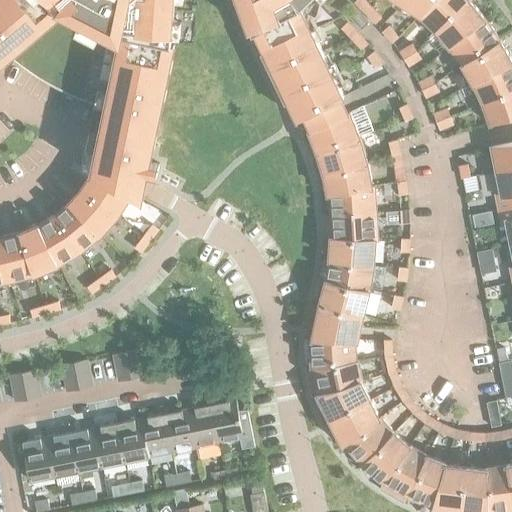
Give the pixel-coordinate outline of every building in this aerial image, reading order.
[(3,0),(0,3),(0,58),(62,5),(119,34),(101,154),(98,161),(95,168),(89,176),(77,189),(59,208),(42,219),(13,230),(0,234),(0,282),(35,273),(58,265),(77,256),(99,236),(114,221),(127,203),(140,183),(153,139),(172,0),(3,0)] [(240,0),(252,30),(301,6),(307,0),(240,0)] [(401,0),(420,12),(430,0),(401,0)] [(430,0),(420,12),(419,13),(435,29),(466,0),(430,0)] [(470,0),(466,0),(435,29),(450,46),(486,18),(470,0)] [(288,98),(288,100),(291,104),(298,118),(304,115),(304,116),(310,127),(348,110),(342,97),(341,97),(344,95),(301,6),(252,30),(252,32),(255,31),(261,44),(264,49),(264,50),(263,51),(272,69),(277,81),(286,99),(288,98)] [(450,46),(462,65),(501,40),(486,18),(450,46)] [(511,63),(511,59),(501,40),(462,65),(474,83),(511,63)] [(400,51),(404,58),(417,50),(412,43),(400,51)] [(421,57),(417,50),(404,58),(408,65),(417,60),(421,57)] [(511,90),(511,63),(474,83),(482,103),(511,90)] [(419,81),(422,89),(436,82),(432,75),(419,81)] [(426,96),(427,96),(439,90),(436,82),(422,89),(426,96)] [(490,124),(511,117),(511,90),(482,103),(490,124)] [(407,103),(399,107),(406,120),(413,116),(407,103)] [(433,113),(436,121),(450,115),(447,108),(433,113)] [(309,129),(317,150),(360,135),(350,110),(348,111),(348,110),(310,127),(310,128),(309,129)] [(450,115),(436,121),(440,129),(453,123),(450,115)] [(367,160),(360,135),(317,150),(323,171),(367,160)] [(389,141),(392,153),(400,151),(397,139),(389,141)] [(511,142),(491,147),(500,196),(496,171),(511,168),(511,142)] [(400,151),(392,153),(395,166),(403,164),(400,151)] [(367,160),(323,171),(328,192),(375,185),(375,184),(372,184),(367,160)] [(469,164),(459,166),(462,179),(471,177),(469,164)] [(511,168),(496,171),(500,196),(503,196),(511,194),(511,168)] [(406,180),(397,181),(399,194),(408,193),(406,180)] [(376,211),(375,185),(328,192),(328,193),(330,193),(331,214),(376,211)] [(511,194),(503,196),(505,208),(511,206),(511,194)] [(410,222),(409,209),(400,209),(401,222),(410,222)] [(376,211),(331,214),(332,235),(333,235),(376,237),(376,238),(378,238),(376,211)] [(159,228),(152,223),(143,235),(150,240),(159,229),(159,228)] [(143,235),(135,246),(141,251),(142,251),(150,240),(143,235)] [(376,238),(376,237),(333,235),(332,235),(330,235),(329,257),(374,263),(376,238)] [(401,251),(410,251),(410,238),(401,238),(401,251)] [(370,288),(374,264),(329,258),(325,277),(370,288)] [(397,279),(405,281),(407,268),(399,266),(397,279)] [(104,284),(115,276),(116,275),(111,269),(99,277),(104,284)] [(99,277),(87,286),(92,292),(93,292),(104,284),(99,277)] [(363,313),(369,288),(325,278),(319,302),(363,313)] [(392,307),(400,309),(403,296),(394,294),(392,307)] [(47,312),(60,308),(61,308),(58,300),(44,304),(47,312)] [(358,337),(363,313),(319,302),(312,335),(358,337)] [(44,304),(31,309),(33,317),(33,316),(47,312),(44,304)] [(0,315),(0,323),(10,322),(11,321),(9,313),(0,315)] [(357,358),(358,338),(310,336),(311,367),(357,358)] [(385,356),(392,355),(392,339),(384,339),(385,356)] [(127,352),(132,377),(145,374),(141,349),(127,352)] [(132,377),(127,352),(113,355),(118,380),(132,377)] [(388,372),(395,369),(392,355),(385,356),(388,372)] [(87,359),(74,362),(79,387),(92,384),(87,359)] [(358,359),(314,366),(319,392),(362,381),(363,380),(358,359)] [(74,362),(62,364),(67,389),(79,387),(74,362)] [(36,369),(23,372),(27,397),(41,394),(36,369)] [(394,386),(401,383),(395,369),(388,372),(394,386)] [(23,372),(9,375),(12,387),(14,400),(27,397),(23,372)] [(319,392),(317,393),(330,419),(371,398),(362,381),(319,392)] [(402,400),(408,395),(401,383),(394,386),(402,400)] [(413,412),(418,406),(408,396),(402,400),(413,412)] [(511,397),(486,403),(489,415),(511,410),(511,397)] [(235,398),(210,403),(218,441),(240,437),(242,448),(255,446),(248,409),(238,411),(235,398)] [(345,443),(379,416),(371,398),(330,419),(343,444),(345,443)] [(194,446),(218,441),(210,403),(187,407),(194,446)] [(413,412),(425,422),(429,416),(418,406),(413,412)] [(187,407),(164,412),(171,451),(194,446),(187,407)] [(511,410),(489,415),(491,427),(511,423),(511,410)] [(164,412),(139,417),(147,455),(171,451),(164,412)] [(379,416),(345,443),(362,463),(394,431),(381,415),(379,416)] [(438,430),(442,423),(429,416),(425,422),(438,430)] [(139,417),(116,421),(123,460),(147,455),(139,417)] [(116,421),(91,426),(99,465),(123,460),(116,421)] [(454,436),(456,429),(442,424),(439,430),(454,436)] [(76,469),(99,465),(91,426),(68,431),(76,469)] [(511,435),(511,427),(499,430),(501,437),(501,438),(511,435)] [(469,439),(470,432),(456,429),(454,436),(469,439)] [(501,437),(499,430),(485,432),(485,440),(501,437)] [(68,431),(45,435),(53,474),(76,469),(68,431)] [(394,431),(362,463),(384,481),(410,444),(394,431)] [(485,440),(485,432),(470,432),(469,439),(485,440)] [(30,479),(53,474),(45,435),(22,440),(30,479)] [(427,454),(410,444),(384,481),(408,495),(427,454)] [(447,463),(447,462),(427,454),(408,495),(433,505),(447,463)] [(433,505),(432,507),(460,511),(466,466),(447,463),(433,505)] [(489,511),(511,508),(511,492),(506,464),(486,467),(486,468),(489,511)] [(460,511),(471,511),(488,511),(489,511),(486,468),(466,466),(460,511)] [(224,470),(226,480),(239,477),(237,467),(224,470)] [(189,470),(176,473),(178,484),(191,481),(189,470)] [(212,472),(214,483),(226,480),(224,470),(212,472)] [(178,484),(176,473),(163,475),(166,486),(178,484)] [(142,480),(128,483),(130,493),(144,490),(142,480)] [(130,493),(128,483),(116,485),(118,495),(130,493)] [(203,511),(201,503),(189,506),(186,488),(185,489),(189,511),(203,511)] [(95,489),(80,492),(82,502),(97,500),(95,489)] [(175,511),(189,511),(185,489),(173,491),(176,508),(175,509),(175,511)] [(267,511),(263,490),(250,493),(253,511),(267,511)] [(82,502),(80,492),(70,494),(72,504),(82,502)] [(35,501),(37,511),(50,509),(48,498),(35,501)]
